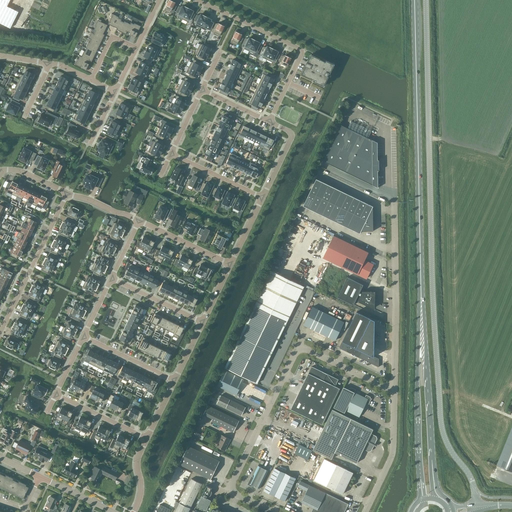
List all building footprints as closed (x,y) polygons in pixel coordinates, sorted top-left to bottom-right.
[(0,0),(0,23),(10,28),(18,12),(7,7),(9,0),(0,0)] [(173,1),(170,0),(167,0),(166,3),(167,3),(163,11),(169,13),(170,12),(173,14),(177,6),(174,4),(174,3),(172,2),(173,1)] [(188,8),(184,6),(184,7),(182,6),(181,8),(178,6),(176,12),(178,13),(177,17),(182,19),(188,8)] [(182,19),(187,22),(189,19),(192,20),(195,14),(192,13),(193,11),(191,10),(188,8),(182,19)] [(117,29),(116,30),(121,20),(118,18),(119,17),(113,14),(112,14),(111,14),(110,17),(111,18),(108,23),(111,25),(111,26),(117,29)] [(200,15),(199,16),(196,15),(194,21),(196,22),(195,25),(200,28),(206,17),(202,15),(202,16),(200,15)] [(200,28),(205,31),(206,29),(209,31),(213,23),(210,22),(211,20),(209,19),(209,18),(206,17),(200,28)] [(94,30),(104,35),(103,34),(106,28),(105,28),(106,25),(100,22),(101,21),(98,19),(97,20),(94,26),(95,27),(94,30)] [(121,20),(116,30),(125,34),(131,23),(130,23),(130,24),(124,21),(124,22),(121,21),(121,20)] [(131,23),(125,34),(127,32),(129,33),(129,34),(132,36),(131,37),(134,39),(140,26),(134,23),(134,24),(131,23)] [(215,24),(211,32),(214,33),(213,34),(219,37),(222,30),(223,30),(225,26),(221,24),(220,25),(218,24),(217,25),(215,24)] [(100,44),(104,35),(94,30),(93,30),(95,31),(93,34),(91,32),(88,38),(100,44)] [(234,35),(230,42),(236,45),(236,44),(238,42),(240,43),(243,38),(240,36),(241,35),(239,34),(239,33),(235,31),(233,35),(234,35)] [(153,39),(151,42),(162,47),(164,44),(163,43),(165,38),(163,37),(163,36),(164,35),(160,33),(159,35),(155,32),(152,38),(153,39)] [(85,48),(96,53),(100,44),(88,38),(91,40),(89,43),(88,42),(85,48)] [(254,40),(251,38),(251,39),(249,38),(248,40),(245,38),(241,46),(244,48),(243,49),(249,51),(254,40)] [(249,51),(254,54),(255,53),(257,54),(261,46),(259,45),(259,43),(257,42),(258,42),(254,40),(249,51)] [(208,54),(210,51),(209,51),(210,49),(209,48),(210,45),(205,43),(203,45),(200,44),(197,49),(208,54)] [(146,51),(156,56),(159,51),(158,50),(159,47),(153,45),(152,47),(148,46),(147,48),(146,51)] [(272,49),(269,47),(269,48),(267,47),(266,48),(263,47),(259,55),(262,56),(261,58),(267,60),(272,49)] [(91,62),(96,53),(85,48),(86,49),(85,51),(84,51),(81,57),(80,56),(91,62)] [(114,49),(110,57),(121,62),(124,55),(114,49)] [(207,57),(208,54),(197,49),(195,54),(198,56),(197,59),(202,62),(204,59),(205,59),(206,57),(207,57)] [(267,60),(272,63),(274,59),(277,61),(279,55),(277,54),(277,52),(275,51),(276,50),(272,49),(267,60)] [(146,61),(151,64),(153,61),(154,61),(156,56),(146,51),(144,54),(143,56),(147,58),(146,61)] [(306,66),(302,74),(311,78),(314,80),(314,81),(317,82),(324,86),(329,77),(328,76),(329,73),(330,74),(334,65),(324,60),(324,61),(320,59),(312,55),(308,63),(307,62),(306,64),(305,66),(306,66)] [(74,65),(87,71),(88,67),(87,67),(88,64),(87,63),(88,61),(91,62),(80,56),(78,59),(77,59),(74,65)] [(281,56),(278,61),(281,63),(280,64),(281,64),(286,67),(288,64),(289,62),(291,58),(287,56),(287,57),(285,56),(284,57),(281,56)] [(230,64),(241,70),(243,64),(240,63),(241,60),(236,57),(234,60),(233,59),(230,64)] [(199,72),(201,69),(202,67),(200,66),(202,63),(194,60),(192,62),(191,62),(189,67),(199,72)] [(151,64),(146,61),(144,64),(141,62),(139,64),(138,67),(149,72),(151,67),(150,66),(151,64)] [(230,64),(228,69),(238,74),(241,70),(230,64)] [(21,75),(32,80),(34,75),(32,74),(34,68),(28,67),(26,71),(24,76),(21,75)] [(146,78),(149,72),(138,67),(136,70),(137,70),(135,72),(139,74),(138,77),(144,80),(145,77),(146,78)] [(198,75),(199,72),(189,67),(186,72),(189,74),(188,77),(194,80),(195,77),(197,77),(198,75)] [(226,74),(236,79),(238,74),(228,69),(228,70),(226,74)] [(271,84),(273,79),(272,78),(273,75),(268,73),(266,75),(263,74),(261,79),(271,84)] [(58,81),(69,86),(72,78),(70,77),(64,74),(63,77),(60,76),(58,81)] [(226,74),(223,79),(231,83),(234,78),(236,79),(226,74)] [(21,75),(19,80),(29,85),(32,80),(21,75)] [(130,83),(141,88),(143,83),(142,83),(144,80),(138,77),(136,80),(133,78),(132,80),(131,80),(130,83)] [(192,84),(193,81),(185,78),(184,80),(183,80),(180,85),(191,90),(192,87),(193,85),(192,84)] [(221,84),(231,89),(229,88),(231,83),(223,79),(221,84)] [(258,84),(269,89),(271,84),(261,79),(258,84)] [(16,84),(27,90),(29,85),(19,80),(16,84)] [(66,91),(69,86),(58,81),(56,86),(66,91)] [(141,88),(130,83),(129,86),(128,89),(130,90),(129,94),(137,98),(141,88)] [(16,84),(14,89),(25,94),(27,90),(16,84)] [(227,96),(228,94),(229,94),(231,89),(221,84),(218,89),(220,90),(219,93),(227,96)] [(266,94),(269,89),(258,84),(256,89),(266,94)] [(189,93),(191,90),(180,85),(176,93),(185,98),(187,95),(188,96),(189,93)] [(66,91),(56,86),(55,86),(56,86),(53,91),(62,95),(64,90),(66,91)] [(85,94),(96,99),(98,94),(96,93),(97,90),(89,86),(88,89),(87,89),(85,94)] [(14,95),(22,99),(25,94),(14,89),(14,90),(16,91),(14,95)] [(266,94),(256,89),(254,94),(264,99),(266,94)] [(59,100),(62,95),(53,91),(51,96),(59,100)] [(93,104),(96,99),(85,94),(83,99),(93,104)] [(262,104),(262,103),(264,99),(254,94),(251,99),(262,104)] [(51,96),(49,101),(57,105),(59,100),(51,96)] [(176,96),(175,99),(176,99),(174,104),(171,103),(182,108),(184,105),(183,105),(185,103),(181,101),(182,98),(176,96)] [(80,104),(91,109),(93,104),(83,99),(80,104)] [(251,99),(249,104),(252,105),(251,108),(256,111),(258,108),(259,109),(262,104),(251,99)] [(20,104),(11,100),(10,104),(9,103),(6,110),(9,112),(12,114),(13,113),(15,114),(18,108),(18,107),(20,104)] [(49,101),(46,106),(48,107),(47,109),(55,113),(59,106),(57,105),(49,101)] [(120,105),(119,105),(118,108),(129,114),(131,108),(130,108),(131,105),(124,101),(122,104),(121,103),(120,105)] [(181,111),(182,108),(171,103),(169,108),(168,108),(166,111),(174,115),(176,112),(179,114),(180,111),(181,111)] [(89,114),(91,109),(80,104),(83,105),(80,110),(89,114)] [(129,114),(118,108),(116,112),(117,112),(115,114),(117,115),(116,117),(121,120),(123,117),(126,119),(129,114)] [(76,114),(86,119),(89,114),(80,110),(78,114),(76,113),(76,114)] [(46,116),(41,114),(37,122),(48,127),(52,119),(56,121),(58,118),(48,113),(46,116)] [(223,115),(221,120),(231,125),(234,120),(233,120),(234,116),(227,113),(225,116),(223,115)] [(84,124),(86,119),(76,114),(73,119),(74,119),(72,122),(80,125),(82,123),(84,124)] [(109,126),(120,132),(120,131),(118,130),(120,125),(119,125),(121,122),(115,119),(114,122),(112,121),(111,123),(109,126)] [(159,128),(170,134),(171,130),(172,128),(169,126),(170,124),(164,121),(162,120),(161,123),(162,123),(159,128)] [(229,130),(231,125),(221,120),(219,125),(218,125),(229,130)] [(66,134),(76,139),(80,132),(74,129),(75,126),(69,123),(68,126),(69,127),(66,134)] [(227,135),(229,130),(218,125),(216,130),(227,135)] [(341,125),(323,161),(373,185),(378,188),(378,171),(379,171),(378,171),(378,161),(379,161),(379,160),(378,160),(378,143),(341,125)] [(120,132),(109,126),(108,130),(107,132),(108,133),(107,135),(113,138),(114,135),(117,137),(120,132)] [(249,128),(243,126),(239,134),(244,137),(249,128)] [(169,137),(170,134),(159,128),(155,136),(162,140),(164,137),(167,139),(168,136),(169,137)] [(253,131),(249,128),(244,137),(249,139),(253,131)] [(224,140),(227,135),(216,130),(214,135),(224,140)] [(249,139),(254,141),(258,133),(253,131),(249,139)] [(254,141),(259,144),(263,135),(258,133),(254,141)] [(214,135),(212,140),(211,140),(222,145),(224,140),(214,135)] [(259,144),(264,146),(263,148),(268,138),(268,137),(268,138),(263,135),(259,144)] [(263,148),(268,151),(270,147),(273,148),(275,143),(272,141),(273,140),(268,138),(263,148)] [(100,143),(98,147),(100,148),(98,151),(101,152),(100,153),(104,155),(105,154),(106,154),(108,155),(111,149),(109,148),(110,144),(107,142),(107,141),(103,139),(103,141),(102,140),(100,143)] [(164,146),(162,145),(164,143),(156,139),(154,142),(153,141),(151,146),(161,152),(163,148),(164,146)] [(220,150),(222,145),(211,140),(209,145),(220,150)] [(209,145),(207,149),(217,155),(220,150),(209,145)] [(151,153),(150,156),(156,159),(157,156),(159,157),(160,154),(160,155),(161,152),(151,146),(148,152),(151,153)] [(20,152),(19,156),(20,156),(19,159),(25,162),(27,160),(32,162),(36,154),(24,148),(21,153),(20,152)] [(207,149),(204,155),(207,156),(205,160),(211,162),(213,159),(215,154),(217,155),(207,149)] [(225,164),(230,166),(236,156),(230,153),(225,164)] [(38,155),(33,164),(34,164),(34,163),(38,164),(36,168),(44,171),(49,160),(41,157),(38,155)] [(240,158),(236,156),(230,166),(235,169),(240,158)] [(150,174),(152,174),(154,170),(152,169),(153,168),(149,166),(152,160),(146,157),(146,158),(142,157),(139,162),(142,164),(139,170),(143,171),(142,172),(146,174),(146,173),(150,175),(150,174)] [(235,169),(240,171),(244,162),(239,160),(241,158),(240,158),(235,169)] [(52,169),(51,169),(52,170),(55,171),(52,175),(60,179),(65,168),(61,165),(62,163),(56,160),(54,163),(52,169)] [(250,163),(250,162),(249,165),(244,162),(240,171),(245,173),(250,163)] [(255,165),(250,163),(245,173),(250,176),(255,165)] [(261,172),(258,171),(260,167),(255,165),(250,176),(255,178),(256,177),(258,178),(261,172)] [(176,167),(171,178),(176,180),(174,183),(179,185),(181,186),(185,177),(185,176),(182,175),(182,174),(184,171),(176,167)] [(90,175),(89,177),(86,175),(84,180),(85,180),(83,184),(85,185),(85,187),(89,189),(90,188),(92,189),(95,184),(99,186),(102,178),(98,176),(97,179),(90,175)] [(195,188),(194,190),(197,191),(200,186),(197,184),(200,178),(199,178),(200,177),(196,176),(193,175),(188,185),(195,188)] [(316,179),(303,206),(360,234),(361,231),(373,231),(373,209),(372,209),(373,207),(316,179)] [(12,181),(11,184),(8,182),(5,190),(7,191),(7,192),(12,195),(17,183),(12,181)] [(17,183),(12,195),(17,197),(22,186),(19,184),(19,185),(17,184),(17,183)] [(206,184),(203,183),(199,191),(202,192),(201,194),(207,197),(213,185),(209,183),(209,184),(206,183),(206,184)] [(27,188),(24,186),(24,187),(22,186),(17,197),(21,199),(27,188)] [(220,199),(224,190),(220,188),(217,187),(217,189),(214,188),(211,193),(214,195),(213,196),(220,199)] [(21,199),(22,199),(23,197),(27,199),(26,202),(32,190),(29,189),(29,190),(27,189),(27,188),(21,199)] [(33,192),(32,191),(32,190),(26,202),(31,204),(37,193),(34,191),(33,192)] [(124,198),(126,199),(124,203),(131,206),(133,201),(139,204),(143,196),(137,193),(136,194),(128,190),(124,198)] [(222,203),(228,206),(229,205),(231,206),(235,198),(233,197),(233,195),(231,194),(232,194),(227,192),(222,203)] [(31,204),(36,206),(42,195),(41,195),(39,194),(38,194),(37,193),(31,204)] [(42,195),(36,206),(41,209),(42,208),(45,209),(49,202),(45,200),(47,197),(42,195)] [(242,200),(238,198),(233,208),(239,211),(240,210),(242,211),(246,204),(243,203),(244,201),(242,200)] [(4,207),(0,204),(0,210),(9,215),(13,208),(12,207),(7,205),(5,204),(4,207)] [(70,207),(68,211),(69,212),(68,213),(69,213),(70,214),(68,216),(76,220),(78,218),(79,218),(82,212),(78,211),(79,210),(72,207),(72,208),(71,207),(70,207)] [(160,207),(155,217),(156,218),(155,219),(158,220),(159,219),(160,220),(160,219),(162,220),(164,217),(167,218),(171,209),(168,207),(167,210),(160,207)] [(173,219),(170,225),(177,228),(182,217),(178,215),(179,212),(173,209),(169,218),(170,217),(173,219)] [(0,216),(3,219),(6,214),(9,215),(0,210),(0,216)] [(32,220),(33,217),(27,214),(26,217),(25,217),(23,222),(34,227),(34,225),(35,226),(37,222),(32,220)] [(63,221),(61,225),(73,231),(75,226),(74,225),(75,222),(66,218),(67,219),(66,221),(64,220),(64,221),(63,221)] [(185,220),(182,227),(187,230),(186,232),(186,233),(188,233),(193,236),(198,226),(191,222),(191,223),(185,220)] [(125,225),(118,221),(117,224),(113,222),(111,228),(123,233),(125,229),(124,229),(124,228),(123,227),(124,224),(125,225)] [(31,232),(32,230),(33,230),(34,227),(23,222),(21,227),(32,232),(31,232)] [(59,234),(68,238),(69,236),(70,236),(73,231),(61,225),(59,229),(60,230),(59,231),(61,232),(60,234),(59,234)] [(21,227),(20,227),(22,228),(19,232),(18,232),(30,237),(29,237),(30,235),(31,235),(32,232),(21,227)] [(112,235),(111,237),(117,241),(118,240),(116,240),(118,237),(119,238),(120,237),(121,237),(123,233),(111,228),(108,233),(112,235)] [(207,243),(213,232),(205,228),(204,230),(200,228),(197,234),(201,236),(200,239),(207,243)] [(217,231),(211,244),(217,247),(216,247),(220,249),(222,246),(225,248),(230,238),(227,236),(217,231)] [(27,242),(27,240),(28,240),(30,237),(18,232),(16,237),(27,242)] [(54,239),(52,243),(64,249),(67,243),(63,242),(65,239),(58,236),(59,237),(58,239),(56,238),(55,239),(54,239)] [(368,253),(334,236),(323,257),(367,278),(373,265),(365,260),(368,253)] [(26,245),(27,242),(16,237),(18,238),(16,243),(25,247),(24,246),(25,245),(26,245)] [(138,241),(135,246),(138,248),(138,249),(143,251),(148,240),(146,239),(147,238),(143,237),(141,242),(138,241)] [(117,243),(107,238),(106,241),(105,240),(102,246),(114,251),(116,247),(115,247),(116,246),(114,245),(115,242),(116,243),(117,243)] [(148,240),(143,251),(148,254),(149,253),(151,254),(154,249),(155,246),(152,245),(154,242),(150,240),(150,241),(148,240)] [(22,251),(23,250),(25,247),(16,243),(13,247),(23,252),(22,251)] [(50,252),(57,255),(58,252),(62,254),(64,249),(52,243),(50,247),(51,248),(51,249),(53,250),(51,252),(50,252)] [(102,246),(100,251),(103,253),(102,255),(109,259),(109,258),(108,258),(109,255),(111,256),(111,255),(112,255),(114,251),(102,246)] [(157,258),(162,260),(163,258),(167,249),(165,248),(166,248),(162,246),(160,251),(157,250),(154,255),(157,257),(157,258)] [(10,256),(16,258),(17,255),(20,257),(23,252),(13,247),(11,252),(12,253),(10,256)] [(167,249),(163,258),(169,260),(169,259),(172,261),(173,258),(174,255),(171,254),(173,251),(170,249),(169,250),(167,249)] [(55,260),(56,257),(49,254),(50,255),(49,257),(47,256),(47,257),(46,257),(44,261),(56,267),(58,261),(55,260)] [(176,259),(173,264),(177,266),(177,264),(182,267),(186,258),(184,257),(185,257),(181,255),(179,260),(176,259)] [(108,260),(101,257),(100,260),(96,258),(94,264),(106,269),(107,265),(107,264),(105,263),(107,260),(108,261),(108,260)] [(182,267),(188,270),(188,269),(191,270),(193,265),(191,263),(192,260),(189,259),(188,259),(186,258),(182,267)] [(41,271),(48,274),(50,270),(53,272),(56,267),(44,261),(42,265),(43,265),(42,267),(44,268),(42,271),(41,270),(41,271)] [(128,276),(130,277),(135,266),(130,264),(130,265),(127,263),(124,269),(127,270),(126,273),(125,275),(128,276)] [(94,264),(91,269),(95,271),(93,273),(100,277),(100,276),(99,276),(100,273),(102,274),(103,273),(104,273),(106,269),(94,264)] [(196,274),(201,276),(200,278),(206,267),(204,266),(200,264),(198,269),(195,268),(193,274),(196,275),(196,274)] [(0,269),(0,273),(1,274),(9,278),(10,278),(12,273),(10,272),(11,269),(3,265),(2,268),(1,267),(0,269)] [(140,268),(135,266),(130,277),(135,279),(140,268)] [(208,268),(206,267),(200,278),(205,281),(207,278),(210,279),(212,274),(210,272),(211,269),(208,268)] [(145,271),(140,268),(135,279),(140,282),(145,271)] [(150,273),(145,271),(140,282),(145,284),(150,273)] [(257,384),(304,287),(271,271),(225,368),(257,384)] [(150,273),(145,284),(149,286),(155,275),(150,273)] [(1,274),(0,275),(0,279),(7,283),(8,283),(9,280),(8,280),(9,278),(1,274)] [(99,278),(93,275),(91,278),(88,276),(85,281),(97,287),(99,283),(98,283),(99,281),(97,281),(98,278),(99,279),(99,278)] [(155,289),(160,278),(155,275),(149,286),(155,289)] [(363,285),(347,277),(344,284),(360,291),(363,285)] [(169,282),(164,280),(158,291),(163,293),(169,282)] [(33,284),(31,288),(43,294),(45,289),(42,287),(43,284),(36,281),(37,282),(36,284),(34,283),(33,285),(33,284)] [(85,281),(83,287),(86,288),(85,291),(90,294),(92,291),(93,292),(94,292),(94,291),(95,291),(97,287),(85,281)] [(169,282),(163,293),(168,295),(174,284),(169,282)] [(174,284),(168,295),(173,298),(179,287),(174,284)] [(344,284),(340,292),(356,300),(360,291),(344,284)] [(179,287),(173,298),(178,300),(183,289),(182,292),(178,289),(179,287)] [(31,288),(29,292),(30,293),(29,294),(31,295),(30,297),(28,297),(35,300),(36,298),(40,299),(43,294),(31,288)] [(183,289),(178,300),(183,302),(188,291),(183,289)] [(188,291),(183,302),(188,305),(193,294),(192,296),(187,294),(188,291)] [(375,292),(363,291),(358,301),(373,309),(373,302),(375,301),(375,298),(375,292)] [(356,300),(340,292),(338,297),(354,305),(356,300)] [(193,294),(188,305),(190,306),(193,307),(194,304),(197,306),(201,297),(193,294)] [(24,303),(22,307),(34,313),(34,312),(31,311),(34,306),(33,306),(34,303),(27,300),(28,301),(27,303),(25,302),(24,303)] [(87,305),(80,302),(78,305),(75,303),(72,308),(84,314),(86,310),(85,309),(86,308),(84,307),(85,305),(86,305),(87,305)] [(133,310),(144,315),(141,314),(144,309),(135,305),(133,310)] [(19,315),(19,316),(26,319),(28,316),(31,318),(34,313),(22,307),(20,311),(21,311),(20,313),(22,313),(21,316),(19,315)] [(304,325),(335,340),(344,322),(312,307),(304,325)] [(72,308),(68,316),(78,321),(79,318),(80,318),(81,319),(81,318),(82,318),(84,314),(72,308)] [(111,309),(110,312),(106,311),(102,323),(113,327),(116,318),(112,317),(114,310),(111,309)] [(345,316),(347,317),(348,314),(340,309),(337,315),(344,318),(345,316)] [(131,315),(142,320),(144,315),(133,310),(131,313),(132,313),(131,315)] [(342,342),(339,347),(340,348),(348,352),(351,354),(352,353),(354,354),(355,356),(358,357),(379,367),(379,359),(374,356),(374,350),(375,326),(375,321),(371,319),(357,312),(342,342)] [(151,322),(156,325),(160,316),(155,314),(151,322)] [(128,320),(139,325),(142,320),(131,315),(128,320)] [(164,319),(160,316),(156,325),(160,327),(164,319)] [(24,324),(25,321),(18,318),(19,319),(18,322),(16,321),(16,322),(15,321),(13,326),(25,331),(27,326),(24,324)] [(160,327),(165,329),(169,321),(164,319),(160,327)] [(76,323),(77,324),(78,324),(71,320),(69,323),(68,323),(66,328),(63,327),(75,333),(77,328),(76,328),(77,327),(75,326),(76,323)] [(134,328),(137,324),(139,325),(128,320),(126,324),(134,328)] [(173,323),(169,321),(165,329),(169,331),(173,323)] [(178,325),(173,323),(169,331),(174,333),(173,336),(178,325)] [(134,328),(126,324),(124,329),(132,333),(134,328)] [(173,336),(181,340),(184,332),(182,331),(183,327),(180,326),(178,325),(173,336)] [(10,334),(12,335),(17,338),(19,335),(22,337),(25,331),(13,326),(11,330),(12,330),(11,331),(13,332),(12,335),(11,334),(10,334)] [(63,327),(61,332),(64,334),(63,337),(70,340),(69,339),(70,337),(72,337),(72,336),(73,337),(75,333),(63,327)] [(132,333),(124,329),(123,331),(122,331),(121,334),(132,339),(130,338),(132,333)] [(132,339),(121,334),(119,339),(130,345),(132,339)] [(6,340),(4,344),(5,345),(6,345),(5,346),(12,349),(12,348),(16,350),(18,344),(19,345),(21,342),(11,337),(9,340),(8,339),(7,339),(7,340),(6,340)] [(148,340),(143,337),(138,348),(143,351),(148,340)] [(69,342),(62,339),(60,342),(57,340),(54,345),(66,351),(68,347),(67,347),(68,345),(66,345),(67,342),(68,343),(69,342)] [(148,340),(143,351),(148,353),(152,345),(147,343),(149,340),(148,340)] [(54,345),(52,351),(55,352),(54,355),(61,359),(61,358),(60,358),(61,355),(63,356),(63,355),(64,355),(66,351),(54,345)] [(152,345),(148,353),(152,355),(156,347),(152,345)] [(156,347),(152,355),(157,357),(161,349),(156,347)] [(161,349),(157,357),(161,360),(167,349),(165,351),(161,349)] [(168,359),(171,361),(173,355),(171,354),(172,351),(167,349),(161,360),(163,361),(166,362),(168,359)] [(87,354),(84,353),(80,361),(83,363),(84,361),(88,363),(94,352),(91,351),(92,351),(89,350),(87,354)] [(94,352),(88,363),(93,366),(99,355),(94,352)] [(99,355),(93,366),(98,368),(104,357),(99,355)] [(60,361),(53,357),(52,360),(48,359),(45,364),(49,366),(48,367),(55,370),(55,369),(56,370),(57,370),(59,365),(59,364),(57,363),(58,360),(60,361)] [(104,357),(98,368),(103,370),(108,359),(104,357)] [(108,359),(103,370),(108,373),(113,362),(108,359)] [(113,362),(108,373),(113,375),(118,364),(113,362)] [(117,377),(122,380),(127,368),(122,366),(117,377)] [(312,366),(291,409),(322,425),(340,389),(335,386),(338,380),(312,366)] [(127,382),(132,371),(127,368),(122,380),(127,382)] [(217,386),(237,395),(243,383),(233,378),(234,375),(225,370),(217,386)] [(137,373),(132,371),(127,382),(128,379),(133,381),(137,373)] [(142,376),(137,373),(133,381),(138,384),(136,386),(137,387),(142,376)] [(75,378),(73,376),(70,382),(73,383),(70,388),(74,390),(76,391),(81,379),(76,377),(75,378)] [(147,378),(142,376),(137,387),(141,389),(147,378)] [(152,380),(147,378),(141,389),(142,389),(143,386),(147,388),(146,391),(152,380)] [(78,392),(81,394),(82,391),(85,392),(89,384),(86,382),(87,382),(81,379),(76,391),(78,392)] [(154,381),(152,380),(146,391),(154,395),(158,387),(155,385),(157,382),(154,381)] [(45,394),(47,389),(37,385),(34,392),(33,391),(31,395),(39,399),(41,395),(42,396),(43,393),(45,394)] [(89,391),(92,392),(89,398),(93,399),(95,400),(100,388),(95,386),(94,387),(92,386),(89,391)] [(344,387),(334,408),(345,413),(346,411),(359,417),(366,403),(369,404),(371,399),(370,397),(366,395),(365,398),(354,393),(356,390),(352,388),(349,389),(349,390),(344,387)] [(101,400),(104,401),(108,393),(106,392),(106,391),(100,388),(95,400),(97,401),(100,403),(101,400)] [(108,400),(111,402),(108,407),(112,408),(114,409),(119,398),(118,400),(113,398),(114,396),(111,395),(108,400)] [(221,395),(217,403),(226,408),(242,415),(246,407),(221,395)] [(27,396),(24,401),(28,403),(25,409),(35,414),(37,409),(36,409),(38,406),(32,403),(34,400),(27,396)] [(123,410),(125,407),(126,405),(123,404),(125,400),(119,398),(114,409),(116,410),(119,412),(121,409),(123,410)] [(127,409),(130,411),(127,416),(131,417),(133,418),(138,407),(133,404),(133,405),(130,404),(127,409)] [(61,407),(59,413),(56,411),(52,420),(55,421),(56,419),(61,422),(66,410),(64,409),(61,407)] [(138,407),(133,418),(135,419),(138,421),(140,418),(142,419),(145,414),(142,413),(142,412),(137,410),(139,407),(138,407)] [(66,410),(61,422),(62,419),(67,422),(66,424),(69,425),(73,417),(70,416),(72,413),(68,411),(66,410)] [(212,419),(211,422),(233,432),(239,421),(217,410),(212,419)] [(369,452),(371,451),(377,439),(376,436),(371,434),(373,429),(333,410),(313,450),(331,459),(335,452),(357,463),(364,449),(369,452)] [(80,417),(78,422),(75,421),(72,426),(75,427),(74,428),(80,431),(85,420),(83,419),(83,418),(80,417)] [(87,430),(90,432),(92,426),(89,425),(91,422),(87,420),(87,421),(85,420),(80,431),(85,434),(87,431),(87,430)] [(99,426),(97,431),(94,430),(90,438),(93,439),(94,438),(99,440),(104,429),(102,428),(103,427),(99,426)] [(10,437),(14,439),(17,433),(12,430),(10,434),(6,432),(7,430),(3,428),(1,432),(3,433),(0,438),(0,441),(7,445),(10,437)] [(511,428),(497,466),(511,471),(511,428)] [(106,440),(109,441),(111,435),(108,434),(110,431),(107,429),(106,430),(104,429),(99,440),(100,438),(106,440)] [(197,442),(198,440),(201,434),(193,430),(189,438),(197,442)] [(118,435),(116,440),(113,439),(109,447),(112,449),(113,447),(118,449),(124,438),(122,437),(118,435)] [(217,447),(225,450),(230,439),(223,436),(217,447)] [(120,447),(125,449),(128,450),(130,445),(128,443),(129,440),(126,439),(125,439),(124,438),(118,449),(120,447)] [(15,449),(26,454),(30,445),(19,440),(15,449)] [(300,445),(295,454),(308,460),(312,451),(300,445)] [(37,448),(33,455),(39,458),(38,460),(43,462),(44,460),(47,462),(50,454),(46,452),(47,450),(38,446),(37,448)] [(179,464),(211,479),(220,461),(188,446),(179,464)] [(81,460),(89,464),(91,458),(83,454),(81,460)] [(314,480),(343,494),(353,473),(324,459),(314,480)] [(63,472),(75,477),(77,472),(74,470),(76,466),(77,463),(72,460),(68,467),(66,466),(63,472)] [(117,470),(112,468),(111,471),(103,466),(101,470),(94,466),(91,473),(93,474),(90,480),(94,482),(92,486),(97,488),(99,483),(95,482),(98,477),(99,478),(101,473),(115,480),(118,474),(116,473),(117,470)] [(252,476),(247,484),(251,486),(252,485),(260,489),(268,471),(258,466),(253,476),(252,476)] [(264,491),(274,496),(285,473),(275,468),(264,491)] [(0,511),(2,511),(0,511),(0,485),(2,486),(1,487),(6,489),(15,493),(14,493),(19,495),(24,497),(28,487),(25,486),(26,485),(18,481),(18,482),(12,480),(13,479),(5,475),(5,476),(0,473),(0,511)] [(285,473),(274,496),(285,501),(296,478),(285,473)] [(191,479),(179,503),(190,508),(202,484),(191,479)] [(347,503),(300,481),(298,487),(307,491),(301,502),(313,508),(312,511),(343,511),(347,506),(348,506),(349,504),(347,503)] [(213,489),(207,486),(197,506),(206,510),(211,500),(208,499),(209,496),(210,496),(211,495),(212,493),(212,492),(211,491),(213,489)] [(54,506),(57,500),(50,496),(45,507),(46,506),(50,508),(48,511),(54,511),(57,507),(54,506)] [(188,511),(190,508),(179,503),(175,511),(188,511)]
